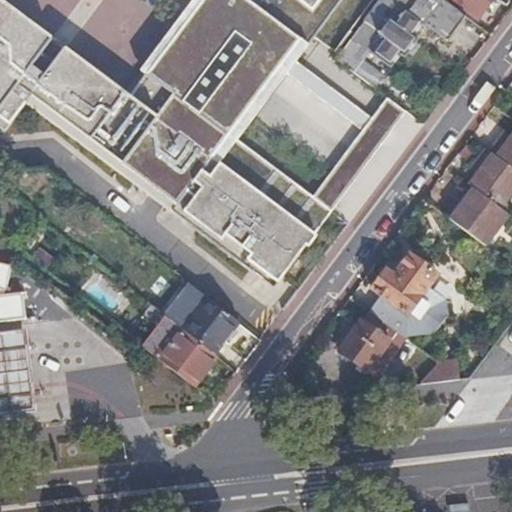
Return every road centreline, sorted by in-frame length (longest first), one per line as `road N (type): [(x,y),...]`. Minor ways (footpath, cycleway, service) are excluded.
road 1 (residential): [(511,44),(259,378),(238,411),(240,470)]
road 2 (primary): [(511,437),(240,470)]
road 3 (primary): [(243,491),(511,461)]
road 4 (primary): [(240,470),(0,498)]
road 5 (primary): [(63,511),(243,491)]
